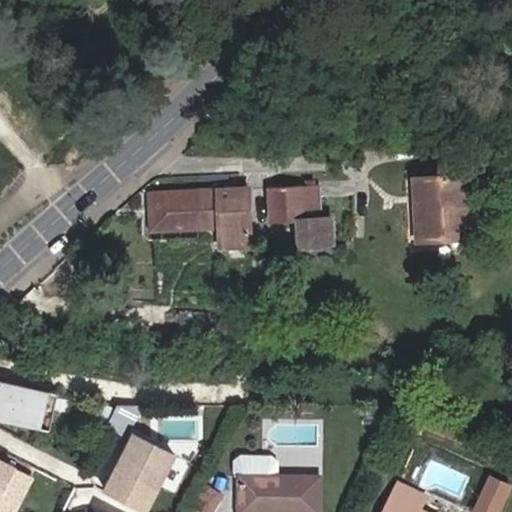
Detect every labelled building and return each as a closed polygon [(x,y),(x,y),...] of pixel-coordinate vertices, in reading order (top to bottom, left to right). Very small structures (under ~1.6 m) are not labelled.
[(471,237),(468,176),(416,178),(419,240),(471,237)] [(322,220),(321,185),(270,187),(271,222),(300,220),(301,244),(334,243),(333,219),(322,220)] [(149,229),(220,227),(220,238),(252,236),(250,187),(149,192),(149,229)] [(273,242),(273,229),(256,230),(256,242),(273,242)] [(220,238),(220,247),(252,246),(252,236),(220,238)] [(0,379),(0,417),(26,423),(34,387),(0,379)] [(26,423),(41,427),(49,390),(34,387),(26,423)] [(119,499),(142,511),(145,511),(175,456),(136,436),(115,475),(117,480),(126,485),(119,499)] [(320,511),(321,475),(273,475),(273,453),(241,452),(239,511),(320,511)] [(0,459),(0,511),(21,471),(0,459)] [(20,511),(38,479),(21,471),(0,511),(20,511)] [(115,475),(106,493),(119,499),(126,485),(117,480),(115,475)] [(491,476),(475,511),(477,511),(496,511),(509,484),(491,476)] [(215,488),(204,481),(190,506),(201,511),(213,511),(220,501),(210,496),(215,488)] [(427,511),(421,509),(427,496),(398,482),(383,511),(427,511)]
